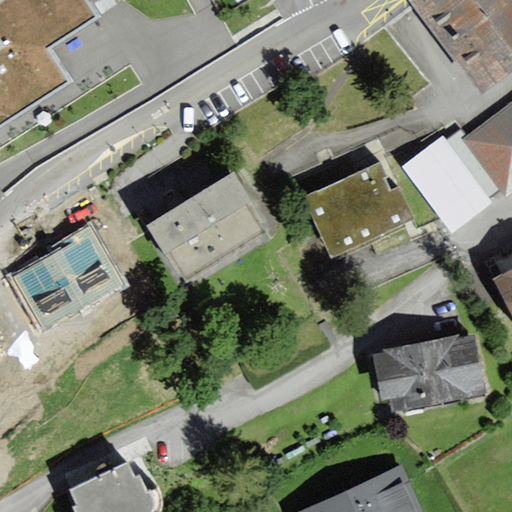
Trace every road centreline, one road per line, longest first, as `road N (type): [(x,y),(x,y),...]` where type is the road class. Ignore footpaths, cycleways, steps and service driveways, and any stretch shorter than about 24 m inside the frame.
road 1 (residential): [(511,217),(324,368),(249,406),(94,453),(1,511)]
road 2 (residential): [(0,217),(135,123),(318,21)]
